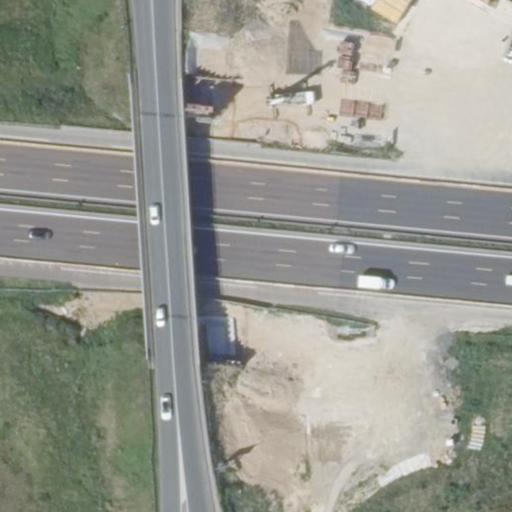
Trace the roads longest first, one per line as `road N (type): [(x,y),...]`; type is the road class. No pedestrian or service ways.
road 1 (motorway): [(511,212),(0,164)]
road 2 (motorway): [(0,237),(511,284)]
road 3 (secondary): [(206,511),(189,364),(169,0)]
road 4 (secondary): [(145,0),(174,511)]
